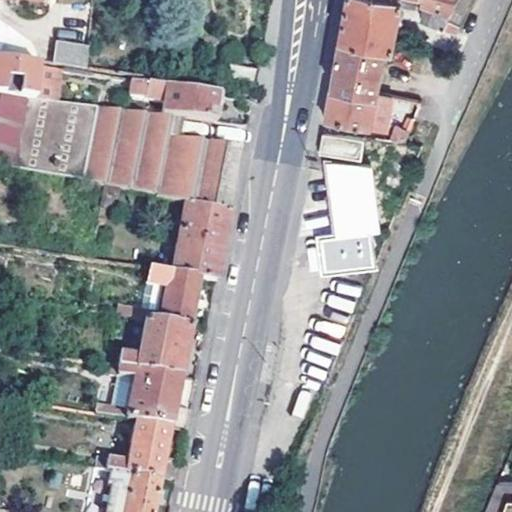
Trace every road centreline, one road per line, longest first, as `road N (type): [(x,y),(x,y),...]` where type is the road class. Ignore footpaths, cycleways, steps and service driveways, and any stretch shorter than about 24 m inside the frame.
road 1 (secondary): [(211,511),(307,0)]
road 2 (residential): [(499,0),(418,201)]
road 3 (track): [(511,329),(435,511)]
